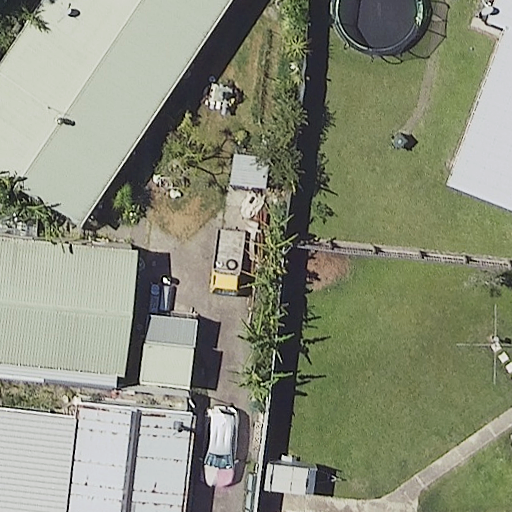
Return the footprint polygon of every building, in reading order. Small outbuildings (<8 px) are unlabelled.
[(195,0),(3,0),(0,6),(0,168),(58,207),(195,0)] [(511,0),(463,0),(463,1),(476,6),(418,163),(511,196),(511,0)] [(116,244),(0,225),(0,350),(96,366),(116,244)] [(186,318),(122,316),(120,383),(184,386),(186,318)] [(170,511),(178,402),(0,390),(0,503),(132,511),(170,511)] [(511,406),(502,409),(511,453),(511,406)] [(405,511),(406,507),(284,498),(282,511),(405,511)]
